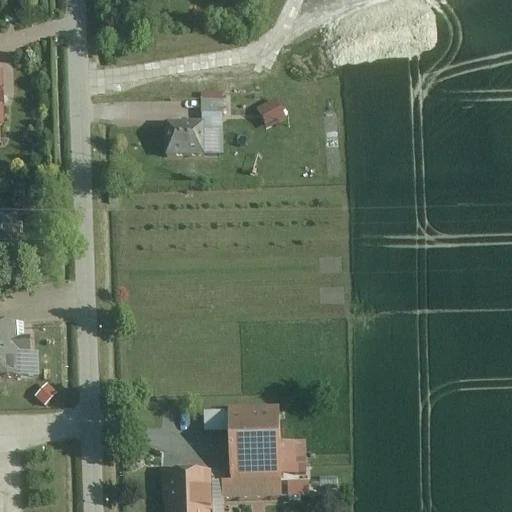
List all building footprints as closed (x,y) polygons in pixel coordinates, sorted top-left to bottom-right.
[(166,128),(167,159),(204,158),(203,131),(222,130),(221,104),(201,104),(202,127),(166,128)] [(288,180),(343,177),(342,166),(288,168),(288,180)] [(0,215),(0,252),(3,252),(19,251),(18,215),(0,215)] [(27,328),(0,328),(0,383),(28,383),(27,328)] [(222,485),(222,503),(280,502),(280,470),(304,470),(304,445),(279,446),(279,413),(202,414),(202,436),(226,436),(227,485),(222,485)] [(211,511),(210,474),(163,476),(164,511),(211,511)] [(308,482),(286,483),(287,500),(309,499),(308,482)]
